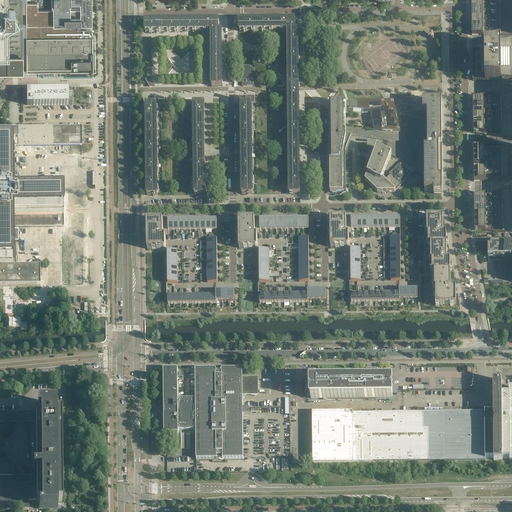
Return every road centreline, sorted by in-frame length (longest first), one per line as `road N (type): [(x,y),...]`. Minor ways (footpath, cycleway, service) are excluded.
road 1 (secondary): [(154,501),(511,499)]
road 2 (secondary): [(117,0),(119,350)]
road 3 (secondary): [(137,352),(130,12)]
road 4 (tertiary): [(187,354),(454,351)]
road 5 (secondary): [(511,484),(266,488)]
road 6 (unclassified): [(466,205),(463,8)]
road 7 (unclassified): [(451,8),(452,205)]
road 8 (secondary): [(120,361),(121,494)]
